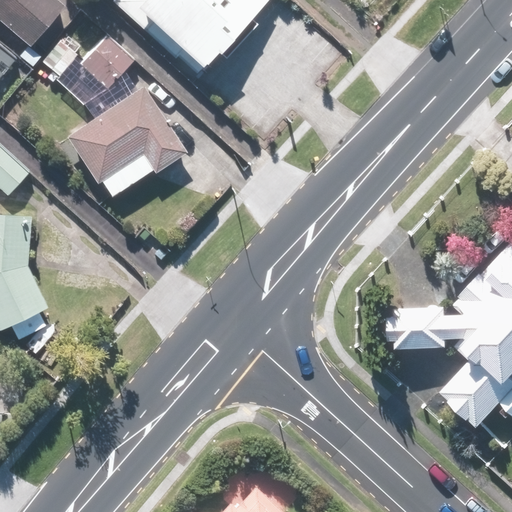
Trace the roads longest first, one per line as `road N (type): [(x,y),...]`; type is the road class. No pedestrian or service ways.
road 1 (primary): [(511,21),(231,327)]
road 2 (residential): [(231,327),(429,511)]
road 3 (primary): [(231,327),(72,511)]
